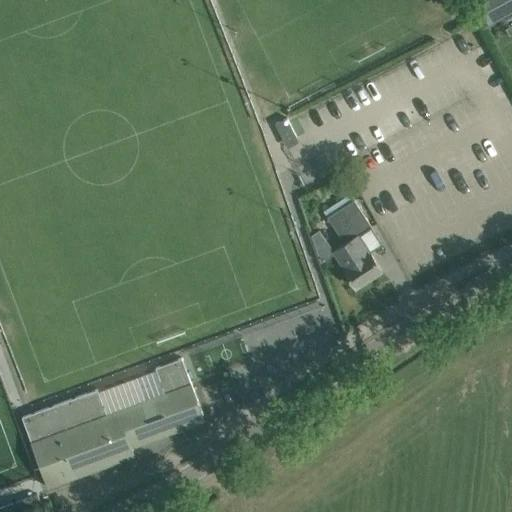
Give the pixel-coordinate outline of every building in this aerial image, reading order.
[(511,0),(475,0),(488,24),(511,10),(511,0)] [(286,118),(275,123),(285,143),(296,137),(289,122),(287,118),(287,117),(286,118)] [(350,192),(323,210),(328,216),(344,242),(333,250),(332,250),(334,253),(356,287),(382,270),(370,252),(369,252),(358,235),(371,226),(354,199),(350,192)] [(97,388),(22,415),(47,486),(75,475),(74,471),(133,449),(132,446),(183,427),(181,422),(203,414),(182,357),(156,367),(167,399),(109,420),(97,388)] [(0,507),(0,511),(22,511),(41,505),(37,494),(0,507)]
